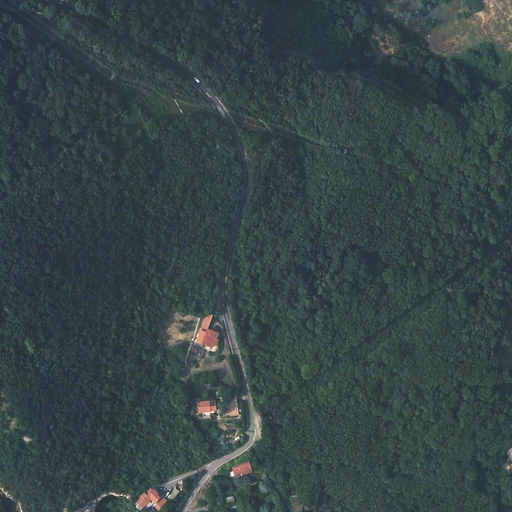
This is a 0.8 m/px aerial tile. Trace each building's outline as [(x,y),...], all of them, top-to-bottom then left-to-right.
[(208,314),(203,312),(199,324),(204,326),(208,314)] [(200,343),(211,346),(212,340),(215,341),(216,336),(214,336),(215,330),(204,327),(203,332),(199,331),(196,340),(200,341),(200,343)] [(206,400),(196,405),(201,413),(211,407),(206,400)] [(248,460),(232,465),(234,474),(240,472),(241,474),(251,470),(248,460)] [(146,507),(153,500),(154,501),(159,496),(156,494),(157,493),(153,488),(148,492),(147,491),(144,493),(137,500),(142,505),(143,504),(146,507)] [(156,503),(159,507),(165,501),(162,498),(161,499),(156,503)]
